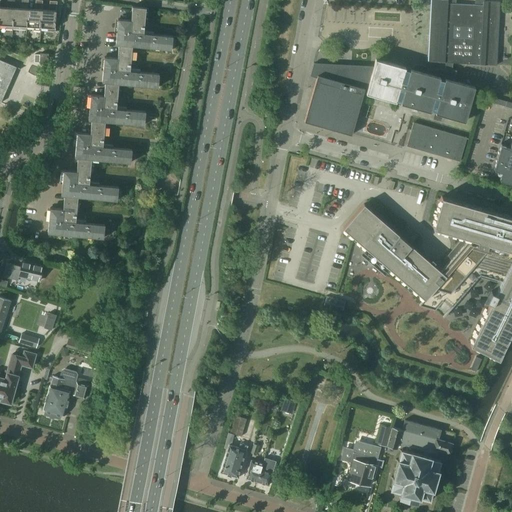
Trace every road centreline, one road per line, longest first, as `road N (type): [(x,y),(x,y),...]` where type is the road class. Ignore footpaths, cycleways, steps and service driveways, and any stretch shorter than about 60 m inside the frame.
road 1 (primary): [(151,511),(249,0)]
road 2 (primary): [(230,0),(134,511)]
road 3 (residential): [(202,486),(286,134)]
road 4 (residential): [(511,197),(286,134)]
road 5 (unclassified): [(0,167),(27,156),(53,129),(76,0)]
road 6 (residential): [(286,134),(311,0)]
